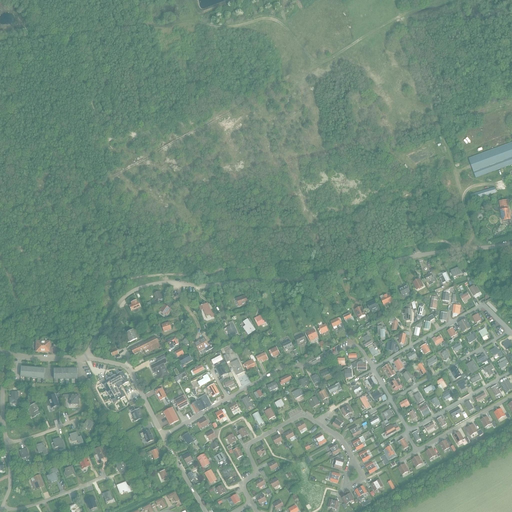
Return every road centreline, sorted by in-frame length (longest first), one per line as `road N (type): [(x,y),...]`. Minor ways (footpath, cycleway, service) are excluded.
road 1 (residential): [(373,368),(354,345),(283,366),(162,435)]
road 2 (residential): [(249,503),(241,485),(256,473),(247,443),(299,415),(338,436),(352,458)]
road 3 (residential): [(510,332),(480,304),(373,368)]
road 4 (residential): [(390,399),(510,332)]
road 5 (residential): [(408,429),(419,448),(511,395)]
